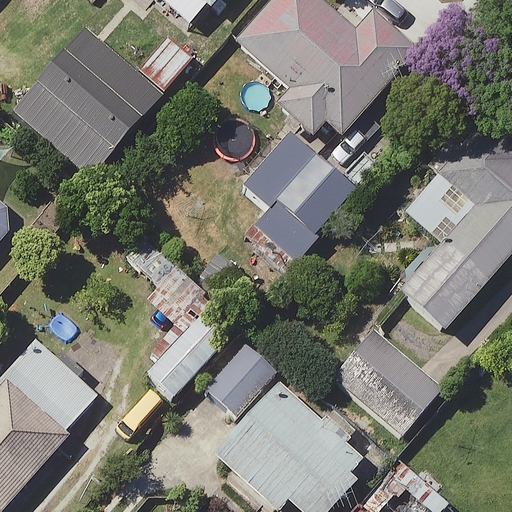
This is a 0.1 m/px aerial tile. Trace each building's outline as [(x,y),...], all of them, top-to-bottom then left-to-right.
[(215,0),(187,0),(203,14),(215,0)] [(310,0),(265,0),(225,45),(280,92),(267,107),(305,141),(318,127),(334,141),(409,56),(364,16),(348,33),(331,18),(310,0)] [(438,0),(346,0),(331,18),(348,33),(364,16),(409,56),(450,10),(438,0)] [(79,34),(7,117),(87,186),(159,103),(79,34)] [(511,161),(474,128),(431,178),(465,208),(389,295),(436,336),(511,249),(511,161)] [(283,134),(236,189),(263,213),(248,231),(291,267),(354,194),(283,134)] [(175,337),(139,377),(167,402),(232,329),(168,272),(139,305),(175,337)] [(370,335),(330,382),(401,442),(441,395),(370,335)] [(241,347),(200,393),(230,420),(271,374),(241,347)] [(0,382),(0,508),(63,439),(0,382)] [(358,462),(272,386),(208,458),(268,511),(272,511),(279,505),(286,511),(323,511),(349,484),(343,479),(358,462)]
